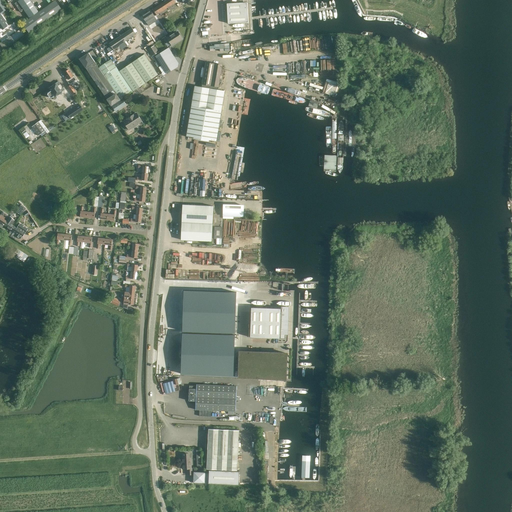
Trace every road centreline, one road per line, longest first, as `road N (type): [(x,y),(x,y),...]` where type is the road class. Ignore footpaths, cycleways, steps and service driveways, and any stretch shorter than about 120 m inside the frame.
road 1 (unclassified): [(152,453),(150,347),(172,134)]
road 2 (unclassified): [(152,453),(133,443),(151,233)]
road 3 (residential): [(9,84),(34,78),(155,0)]
road 4 (secondary): [(137,0),(9,84)]
road 5 (unknown): [(152,322),(169,322),(182,302),(241,306),(243,350)]
road 6 (unclassified): [(172,134),(204,0)]
road 7 (track): [(0,461),(128,452)]
road 8 (unclassified): [(151,233),(54,222),(31,235)]
